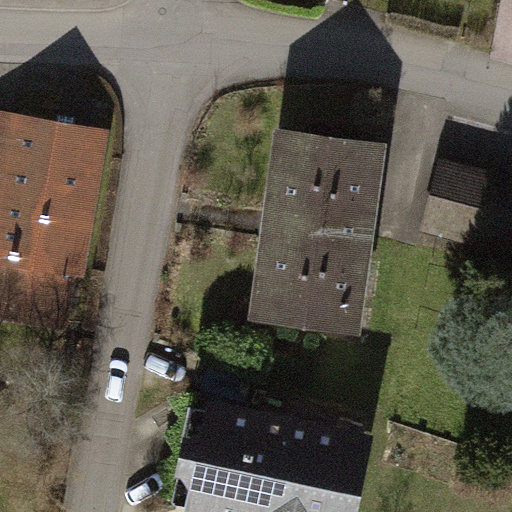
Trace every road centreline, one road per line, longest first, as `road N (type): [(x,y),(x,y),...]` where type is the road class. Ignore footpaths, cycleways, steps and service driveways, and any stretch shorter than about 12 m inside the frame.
road 1 (residential): [(164,25),(151,175),(88,511)]
road 2 (residential): [(164,25),(511,95)]
road 3 (residential): [(0,19),(164,25)]
